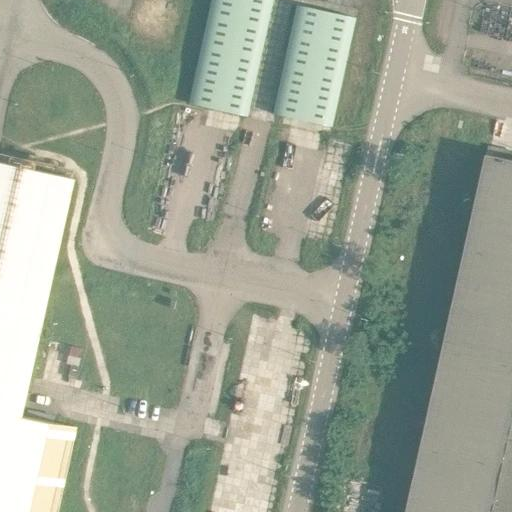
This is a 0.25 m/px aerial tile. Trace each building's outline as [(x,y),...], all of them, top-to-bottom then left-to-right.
[(128,0),(127,6),(160,13),(162,4),(156,2),(156,0),(128,0)] [(245,116),(270,0),(208,0),(186,103),(242,115),(245,116)] [(353,18),(294,4),(270,113),(274,113),(329,126),(353,18)] [(511,157),(511,151),(488,146),(486,154),(511,160),(511,157)] [(511,511),(511,159),(511,160),(486,154),(406,511),(511,511)] [(0,511),(57,511),(70,456),(76,428),(16,415),(17,408),(23,409),(27,391),(21,389),(69,177),(0,161),(0,511)]
